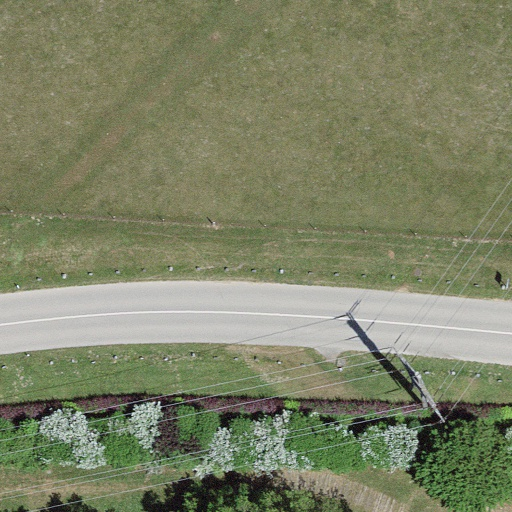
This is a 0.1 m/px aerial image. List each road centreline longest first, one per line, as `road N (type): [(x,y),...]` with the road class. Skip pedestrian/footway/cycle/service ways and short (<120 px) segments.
road 1 (tertiary): [(0,331),(217,318),(511,344)]
road 2 (track): [(381,511),(277,491),(198,511)]
